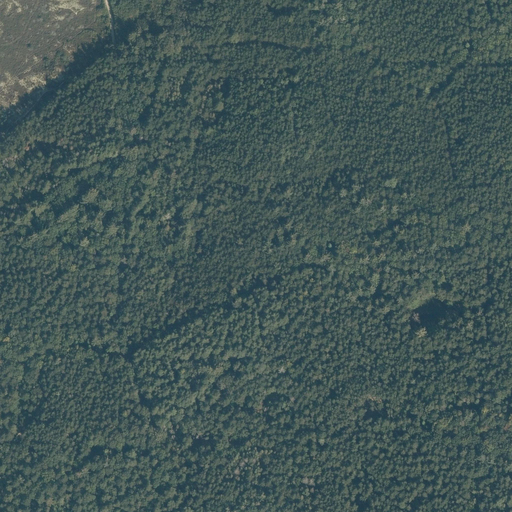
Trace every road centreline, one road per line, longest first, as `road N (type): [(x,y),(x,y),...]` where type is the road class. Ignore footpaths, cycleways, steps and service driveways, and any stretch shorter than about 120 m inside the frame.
road 1 (unknown): [(170,470),(116,330),(125,167)]
road 2 (unknown): [(415,432),(331,437),(284,424),(170,470)]
road 3 (unknown): [(170,470),(127,483),(38,457),(0,477)]
road 4 (unknown): [(124,154),(107,0)]
